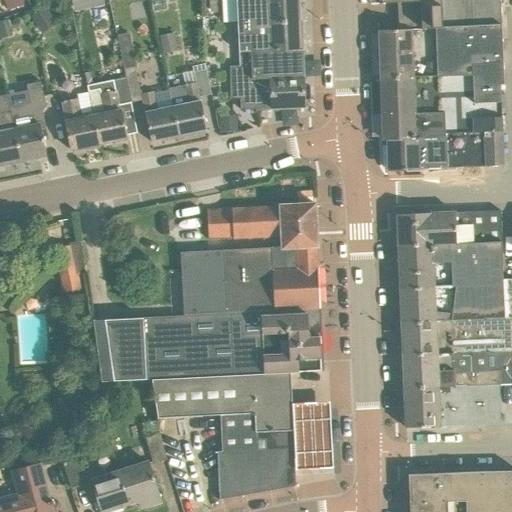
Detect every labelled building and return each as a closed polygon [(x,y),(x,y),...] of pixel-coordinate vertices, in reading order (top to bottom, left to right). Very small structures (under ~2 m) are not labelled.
[(4,0),(8,10),(25,5),(22,0),(4,0)] [(88,0),(88,1),(90,9),(104,6),(103,0),(88,0)] [(237,0),(238,24),(256,23),(256,22),(300,20),(299,0),(237,0)] [(378,0),(379,4),(399,3),(400,30),(436,28),(441,28),(466,27),(501,24),(500,0),(378,0)] [(32,16),(41,33),(57,24),(47,7),(32,16)] [(0,21),(0,38),(13,36),(9,20),(0,21)] [(302,63),(301,50),(300,20),(256,22),(256,23),(238,24),(237,24),(239,66),(229,66),(264,66),(292,64),(302,63)] [(472,64),(503,62),(501,24),(466,27),(400,30),(379,31),(381,79),(438,77),(473,74),(472,64)] [(122,56),(133,54),(130,33),(128,33),(118,36),(122,56)] [(178,51),(175,33),(160,36),(164,53),(178,51)] [(500,84),(504,84),(503,62),(472,64),(473,74),(438,77),(381,79),(382,114),(393,114),(398,108),(424,107),(426,105),(501,102),(500,84)] [(304,107),(303,77),(302,63),(292,64),(264,66),(229,66),(231,99),(241,98),(241,110),(304,107)] [(207,131),(200,96),(211,94),(205,64),(193,66),(194,71),(184,74),(186,84),(169,88),(173,106),(180,137),(207,131)] [(140,91),(135,67),(125,69),(127,78),(132,102),(142,100),(151,142),(180,137),(173,106),(158,109),(154,91),(143,93),(142,90),(140,91)] [(120,104),(132,102),(127,78),(114,80),(116,90),(99,94),(99,92),(89,94),(94,115),(93,115),(99,145),(127,139),(120,104)] [(49,140),(42,108),(46,107),(41,81),(27,84),(30,100),(11,104),(10,104),(22,161),(47,156),(44,141),(49,140)] [(10,104),(11,104),(8,94),(0,95),(0,165),(22,161),(10,104)] [(99,145),(93,115),(91,115),(90,112),(83,114),(79,98),(61,102),(71,151),(99,145)] [(447,133),(502,131),(501,102),(426,105),(424,107),(398,108),(393,114),(382,114),(383,139),(388,139),(447,137),(447,133)] [(504,166),(503,146),(502,131),(447,133),(447,137),(388,139),(389,171),(504,166)] [(451,212),(397,215),(399,247),(502,243),(501,211),(451,212)] [(87,273),(84,257),(81,241),(69,244),(70,246),(56,248),(64,292),(81,289),(79,274),(87,273)] [(434,287),(511,283),(511,279),(503,280),(502,243),(399,247),(400,288),(434,287)] [(320,308),(317,247),(282,248),(221,250),(181,253),(184,315),(225,313),(318,309),(320,308)] [(402,322),(511,317),(511,283),(434,287),(400,288),(402,322)] [(225,313),(184,315),(94,320),(102,382),(153,380),(290,373),(322,371),(318,309),(225,313)] [(511,317),(402,322),(403,355),(489,352),(511,351),(511,350),(511,317)] [(403,355),(404,388),(466,385),(499,384),(511,383),(511,360),(511,351),(489,352),(403,355)] [(292,410),(290,373),(153,380),(158,418),(221,415),(223,451),(217,452),(220,501),(221,501),(221,500),(296,486),(295,477),(292,410)] [(501,424),(500,404),(499,384),(466,385),(404,388),(406,428),(501,424)] [(332,408),(292,410),(295,477),(335,475),(332,408)] [(146,437),(153,462),(167,458),(159,421),(149,422),(150,436),(146,437)] [(64,464),(73,488),(88,483),(80,459),(64,464)] [(162,502),(155,483),(148,460),(118,469),(130,503),(138,500),(141,509),(162,502)] [(55,504),(54,501),(53,499),(52,500),(42,463),(12,471),(17,493),(0,497),(0,511),(52,511),(51,505),(55,504)] [(101,511),(102,511),(130,503),(118,469),(90,479),(101,511)] [(511,511),(511,471),(480,472),(408,475),(410,511),(511,511)]
